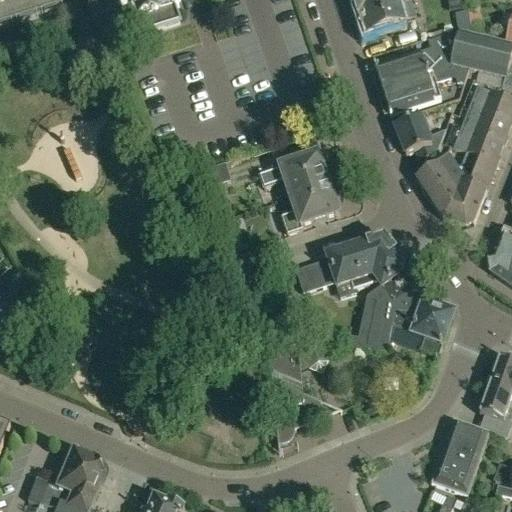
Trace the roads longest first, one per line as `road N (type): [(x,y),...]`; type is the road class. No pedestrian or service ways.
road 1 (residential): [(401,215),(324,0)]
road 2 (residential): [(332,468),(431,424),(483,317)]
road 3 (residential): [(136,457),(201,486),(239,492),(332,468)]
road 4 (residential): [(213,276),(401,215)]
road 5 (residential): [(136,457),(0,402)]
road 6 (residential): [(445,273),(480,243),(511,166)]
